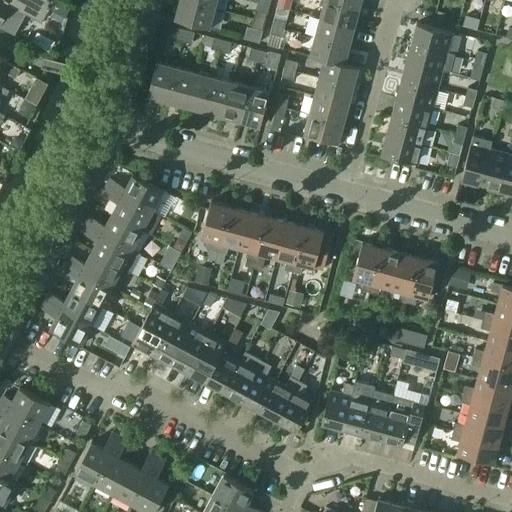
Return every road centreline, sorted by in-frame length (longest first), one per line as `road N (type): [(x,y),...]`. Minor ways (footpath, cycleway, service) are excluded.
road 1 (residential): [(299,480),(136,389),(118,402),(0,339)]
road 2 (residential): [(103,125),(344,194)]
road 3 (residential): [(0,324),(103,125)]
road 4 (residential): [(511,503),(351,460),(299,480)]
road 5 (residential): [(344,194),(394,11),(404,0)]
road 6 (residential): [(344,194),(511,236)]
road 7 (residential): [(103,125),(140,0)]
